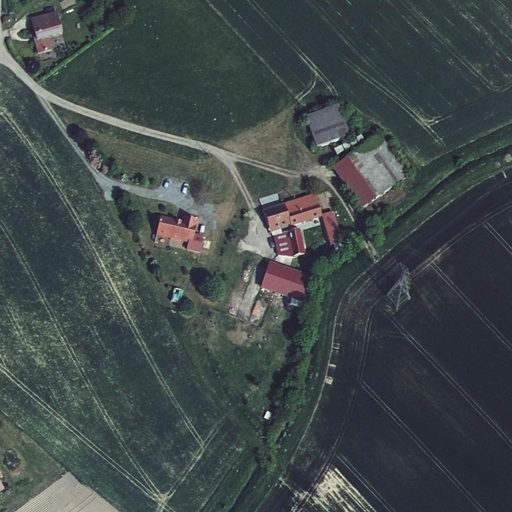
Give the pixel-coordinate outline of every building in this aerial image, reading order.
[(57,5),(32,10),(36,32),(32,33),(35,48),(51,45),(48,32),(62,29),(57,5)] [(318,147),(352,136),(342,104),(308,115),(318,147)] [(361,208),(411,177),(385,135),(335,166),(361,208)] [(340,240),(329,213),(323,198),(320,192),(278,210),(286,242),(288,252),(290,259),(301,256),(300,253),(340,240)] [(326,197),(323,198),(329,213),(333,211),(326,197)] [(194,242),(200,219),(186,216),(184,221),(163,215),(158,232),(172,236),(172,237),(182,240),(182,238),(194,242)] [(288,252),(286,242),(267,247),(269,257),(288,252)] [(302,278),(268,268),(261,291),(295,301),(302,278)] [(177,288),(174,299),(182,302),(186,291),(177,288)]
